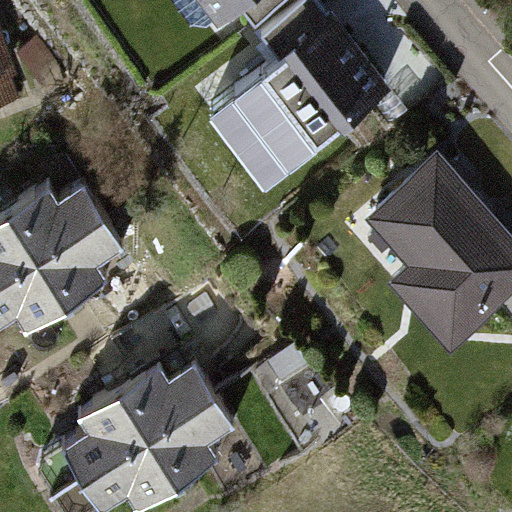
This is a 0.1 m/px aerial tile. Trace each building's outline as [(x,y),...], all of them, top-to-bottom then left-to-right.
[(207,0),(223,22),(252,0),(207,0)] [(334,11),(263,64),(322,141),(392,88),(334,11)] [(0,19),(0,81),(21,73),(0,19)] [(511,216),(446,145),(372,212),(414,258),(396,274),(458,341),(506,298),(511,303),(511,216)] [(53,181),(0,213),(0,326),(20,314),(30,329),(115,277),(104,259),(126,245),(85,180),(62,194),(53,181)] [(165,356),(85,404),(94,418),(70,432),(106,491),(132,475),(145,496),(226,448),(217,434),(239,421),(199,355),(174,370),(165,356)]
